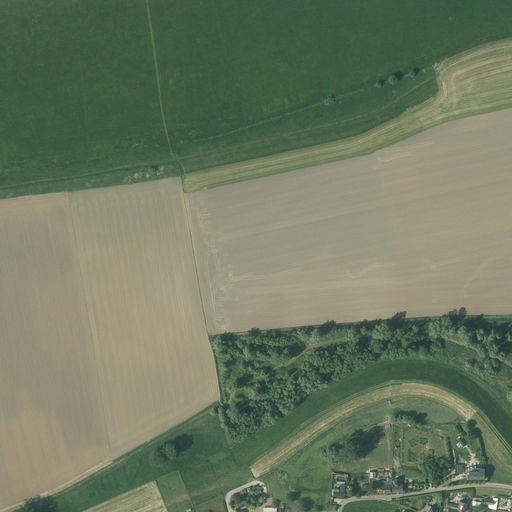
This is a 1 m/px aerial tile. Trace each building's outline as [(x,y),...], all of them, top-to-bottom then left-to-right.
[(462,439),(461,437),(458,439),(459,441),(463,447),(467,444),(462,438),(462,439)] [(469,471),(469,478),(483,479),(484,468),(483,468),(479,468),(479,471),(471,471),(469,471)] [(392,479),(388,479),(388,482),(378,482),(378,492),(392,492),(392,479)] [(393,492),(402,492),(402,484),(401,484),(401,480),(398,480),(398,479),(394,479),(394,480),(392,481),(393,485),(392,485),(393,492)] [(345,485),(336,485),(336,489),(333,489),(332,496),(344,496),(345,485)] [(464,511),(468,504),(467,504),(459,501),(458,505),(447,503),(446,507),(457,510),(463,511),(464,511)]
